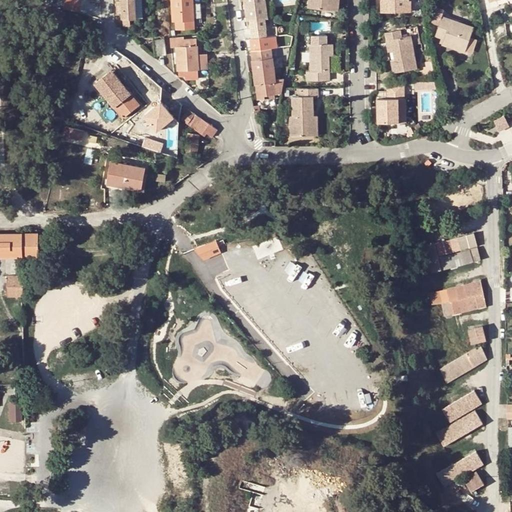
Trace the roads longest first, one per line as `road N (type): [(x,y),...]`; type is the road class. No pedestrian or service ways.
road 1 (residential): [(492,157),(493,511)]
road 2 (residential): [(31,222),(138,215),(242,149)]
road 3 (residential): [(104,0),(113,31),(228,132)]
road 4 (residential): [(356,0),(357,154)]
road 5 (residential): [(228,132),(245,110),(232,0)]
